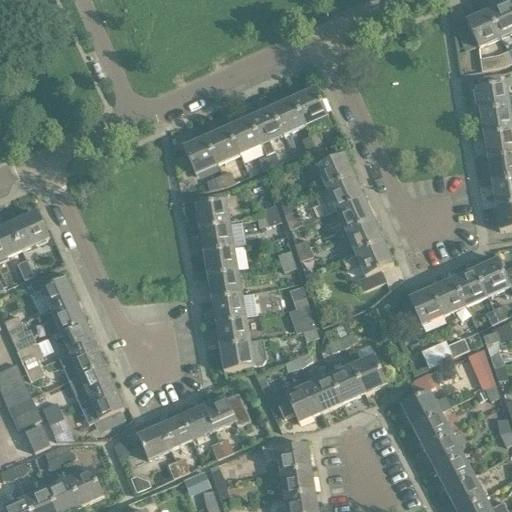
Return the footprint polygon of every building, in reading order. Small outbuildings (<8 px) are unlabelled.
[(490,11),(503,39),(511,35),(511,3),(511,1),(490,11)] [(479,48),(480,50),(503,39),(490,11),(467,21),(469,24),(456,30),(466,53),(479,48)] [(481,60),(483,73),(504,69),(511,65),(511,60),(509,52),(499,56),(481,60)] [(501,75),(478,78),(480,89),(502,85),(501,75)] [(511,109),(511,108),(511,96),(509,97),(507,84),(502,85),(480,89),(479,89),(483,113),(511,109)] [(329,117),(317,91),(295,101),(306,127),(329,117)] [(273,111),(285,137),(306,127),(295,101),(273,111)] [(487,137),(511,133),(511,116),(511,109),(483,113),(487,137)] [(251,120),(263,147),(285,137),(273,111),(251,120)] [(229,130),(241,156),(263,147),(251,120),(229,130)] [(208,140),(219,166),(241,156),(229,130),(208,140)] [(491,160),(511,156),(511,133),(487,137),(491,160)] [(324,146),(319,135),(311,138),(316,150),(324,146)] [(304,142),(309,153),(316,150),(311,138),(304,142)] [(185,150),(196,176),(219,166),(208,140),(185,150)] [(281,166),(276,154),(268,158),(273,169),(281,166)] [(344,156),(318,167),(328,190),(354,178),(344,156)] [(511,181),(511,156),(491,160),(495,184),(511,181)] [(260,161),(265,173),(273,169),(268,158),(260,161)] [(229,189),(237,185),(232,174),(224,177),(229,189)] [(216,181),(220,190),(229,189),(224,177),(216,181)] [(354,178),(328,190),(338,212),(364,200),(354,178)] [(499,208),(511,205),(511,181),(495,184),(499,208)] [(200,205),(226,201),(225,195),(199,199),(200,205)] [(293,196),(281,200),(284,208),(296,204),(293,196)] [(364,200),(338,212),(348,234),(373,222),(364,200)] [(200,205),(196,206),(200,229),(231,224),(227,201),(226,201),(200,205)] [(286,217),(298,212),(296,204),(284,208),(286,217)] [(503,232),(511,230),(511,205),(499,208),(503,232)] [(277,207),(265,211),(267,219),(279,215),(277,207)] [(49,240),(37,214),(11,225),(23,252),(49,240)] [(270,227),(282,223),(279,215),(267,219),(270,227)] [(300,216),(288,221),(291,232),(303,227),(300,216)] [(373,222),(348,234),(357,256),(383,244),(373,222)] [(204,253),(235,248),(231,224),(200,229),(204,253)] [(0,230),(0,262),(23,252),(11,225),(0,230)] [(308,241),(296,245),(299,254),(311,250),(308,241)] [(367,278),(358,282),(363,294),(387,283),(382,271),(393,266),(383,244),(357,256),(344,261),(348,270),(361,264),(367,278)] [(208,277),(239,271),(235,248),(204,253),(208,277)] [(301,262),(313,258),(311,250),(299,254),(301,262)] [(292,253),(279,257),(282,265),(294,261),(292,253)] [(285,273),(297,269),(294,261),(282,265),(285,273)] [(511,287),(511,290),(511,269),(504,273),(499,261),(477,272),(488,297),(511,287)] [(27,262),(18,266),(25,281),(34,278),(27,262)] [(212,301),(243,295),(239,271),(208,277),(212,301)] [(455,281),(466,307),(488,297),(477,272),(455,281)] [(306,276),(309,286),(321,282),(318,273),(306,276)] [(34,295),(42,291),(51,312),(76,301),(66,279),(59,282),(56,275),(31,286),(34,295)] [(433,291),(444,317),(466,307),(455,281),(433,291)] [(410,301),(422,327),(444,317),(433,291),(410,301)] [(216,324),(247,319),(243,295),(212,301),(216,324)] [(307,299),(294,303),(297,312),(309,308),(307,299)] [(76,301),(51,312),(61,334),(85,323),(76,301)] [(508,319),(502,307),(494,311),(500,323),(508,319)] [(300,320),(312,316),(309,308),(297,312),(300,320)] [(487,315),(493,327),(500,323),(494,311),(487,315)] [(18,318),(5,324),(8,331),(22,325),(18,318)] [(247,319),(216,324),(220,348),(251,342),(247,319)] [(85,323),(61,334),(71,356),(95,345),(85,323)] [(31,331),(25,333),(22,325),(8,331),(18,353),(37,344),(31,331)] [(305,334),(308,342),(320,338),(317,330),(305,334)] [(498,333),(485,338),(487,346),(501,342),(498,333)] [(346,351),(358,343),(353,335),(342,340),(346,351)] [(225,372),(263,365),(266,361),(262,340),(251,342),(220,348),(225,372)] [(330,345),(332,354),(346,351),(342,340),(330,345)] [(470,352),(465,340),(456,344),(461,356),(470,352)] [(448,347),(446,343),(423,353),(430,370),(461,356),(456,344),(448,347)] [(27,375),(41,369),(46,366),(37,344),(18,353),(27,375)] [(95,345),(71,356),(59,361),(69,383),(105,367),(95,345)] [(302,370),(314,362),(309,355),(298,360),(302,370)] [(506,366),(499,355),(491,359),(495,371),(506,366)] [(388,386),(376,357),(353,366),(366,395),(388,386)] [(286,365),(288,374),(302,370),(298,360),(286,365)] [(17,366),(0,373),(0,386),(22,377),(17,366)] [(366,395),(353,366),(331,376),(344,405),(366,395)] [(500,383),(508,381),(506,366),(495,371),(500,383)] [(105,367),(69,383),(79,404),(115,389),(105,367)] [(45,377),(41,369),(27,375),(31,383),(45,377)] [(264,373),(257,376),(265,394),(272,391),(264,373)] [(416,380),(411,386),(417,398),(430,392),(437,388),(429,374),(416,380)] [(492,375),(483,376),(485,391),(496,387),(492,375)] [(344,405),(331,376),(309,386),(322,415),(344,405)] [(22,377),(0,386),(0,391),(3,399),(27,388),(22,377)] [(295,414),(299,425),(322,415),(309,386),(276,400),(284,418),(295,414)] [(485,391),(492,403),(500,399),(496,387),(485,391)] [(27,388),(3,399),(8,410),(32,399),(27,388)] [(88,427),(124,411),(115,389),(79,404),(88,427)] [(417,398),(402,407),(413,429),(441,414),(430,392),(417,398)] [(227,398),(204,408),(215,433),(237,423),(239,428),(251,423),(239,397),(228,401),(227,398)] [(32,399),(8,410),(13,421),(37,410),(32,399)] [(57,405),(43,411),(47,418),(60,412),(57,405)] [(183,418),(194,442),(215,433),(204,408),(183,418)] [(18,432),(42,421),(37,410),(13,421),(18,432)] [(51,427),(64,420),(60,412),(47,418),(51,427)] [(425,450),(453,435),(441,414),(413,429),(425,450)] [(161,427),(172,452),(194,442),(183,418),(161,427)] [(507,421),(499,423),(501,437),(511,433),(507,421)] [(42,427),(26,434),(35,455),(51,448),(42,427)] [(139,437),(150,462),(172,452),(161,427),(139,437)] [(501,437),(508,449),(511,446),(511,434),(511,433),(501,437)] [(436,471),(464,456),(453,435),(425,450),(436,471)] [(124,439),(114,448),(119,459),(131,454),(127,446),(124,439)] [(234,454),(228,440),(220,444),(226,457),(234,454)] [(212,447),(218,461),(226,457),(220,444),(212,447)] [(308,445),(277,450),(277,446),(262,449),(265,464),(279,462),(281,475),(312,470),(308,445)] [(64,468),(69,480),(83,508),(105,498),(92,470),(79,475),(73,463),(77,461),(71,453),(59,458),(64,468)] [(447,493),(475,478),(464,456),(436,471),(447,493)] [(50,472),(64,468),(59,458),(48,463),(50,472)] [(191,473),(185,460),(177,463),(183,477),(191,473)] [(169,466),(175,480),(183,477),(177,463),(169,466)] [(17,480),(29,472),(24,464),(11,470),(17,480)] [(1,474),(3,483),(17,480),(11,470),(1,474)] [(312,470),(281,475),(285,499),(316,494),(312,470)] [(228,484),(221,471),(213,475),(217,488),(228,484)] [(205,472),(192,478),(199,494),(212,489),(205,472)] [(457,511),(461,511),(486,499),(475,478),(447,493),(457,511)] [(48,490),(57,511),(74,511),(83,508),(69,480),(48,490)] [(230,498),(228,484),(217,488),(221,500),(230,498)] [(17,503),(3,510),(4,511),(31,511),(26,499),(21,488),(12,492),(17,503)] [(26,499),(31,511),(57,511),(48,490),(26,499)] [(213,493),(205,494),(207,509),(217,505),(213,493)] [(318,511),(316,494),(285,499),(287,511),(318,511)] [(507,511),(504,505),(492,511),(486,499),(461,511),(507,511)]
